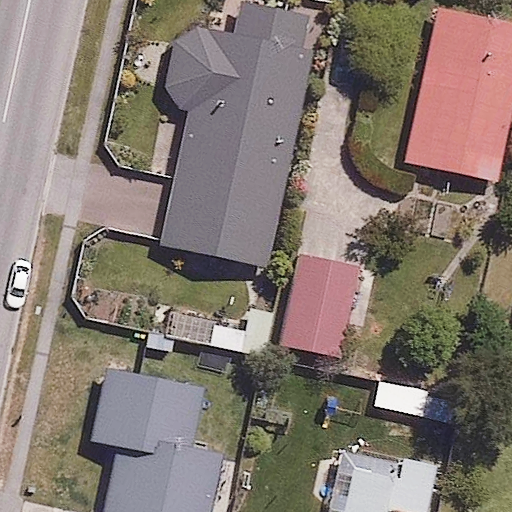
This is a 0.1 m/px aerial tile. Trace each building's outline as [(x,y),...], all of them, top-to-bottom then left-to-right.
[(322,14),(263,0),(214,0),(206,38),(180,32),(162,108),(189,114),(160,240),(264,264),(322,14)] [(511,89),(511,8),(463,0),(427,0),(400,157),(497,174),(511,89)] [(360,263),(296,248),(274,340),(338,356),(360,263)] [(205,511),(219,446),(189,439),(199,387),(105,368),(90,443),(114,448),(100,511),(205,511)] [(332,511),(331,511),(427,511),(440,464),(323,433),(304,504),(332,511)]
